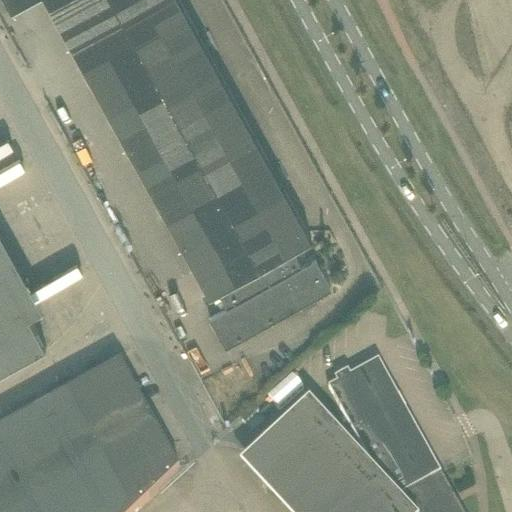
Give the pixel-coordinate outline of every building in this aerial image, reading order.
[(312,239),(179,0),(7,0),(13,10),(30,0),(47,0),(195,267),(211,295),(217,292),(227,309),(210,318),(226,348),(332,289),(316,260),(301,268),(292,251),(312,239)] [(0,371),(46,346),(0,261),(0,371)] [(408,493),(442,475),(380,360),(330,389),(367,458),(402,496),(408,493)] [(69,393),(0,431),(0,511),(137,511),(181,470),(122,364),(69,393)] [(282,511),(416,511),(403,497),(402,496),(367,458),(316,401),(260,453),(241,468),(282,511)] [(255,409),(242,422),(245,425),(259,413),(255,409)] [(462,511),(442,475),(408,493),(418,511),(462,511)]
